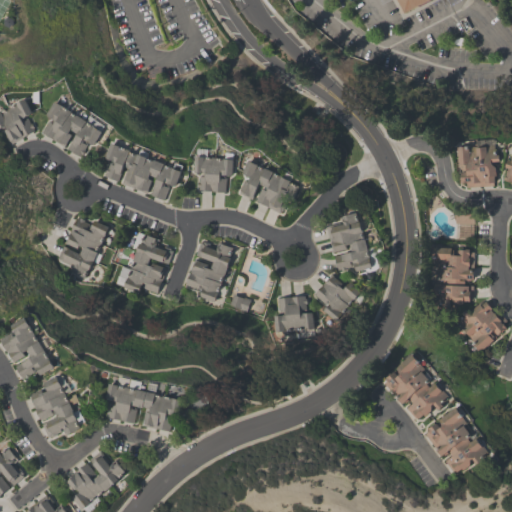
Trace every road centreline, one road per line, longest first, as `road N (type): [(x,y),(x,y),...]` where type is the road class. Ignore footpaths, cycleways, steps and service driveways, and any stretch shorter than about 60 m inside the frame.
road 1 (residential): [(133,511),(199,454),(341,385),(373,349),(404,268),(403,212),(384,157)]
road 2 (residential): [(25,148),(42,145),(101,188),(161,213),(230,217),(286,244)]
road 3 (residential): [(183,464),(159,443),(110,430),(12,503)]
road 4 (residential): [(363,124),(296,91),(253,50),(219,0)]
road 5 (residential): [(363,124),(246,0)]
road 6 (residential): [(384,157),(426,144),(438,152),(458,197),(511,199)]
road 7 (residential): [(296,241),(318,201),(384,157)]
